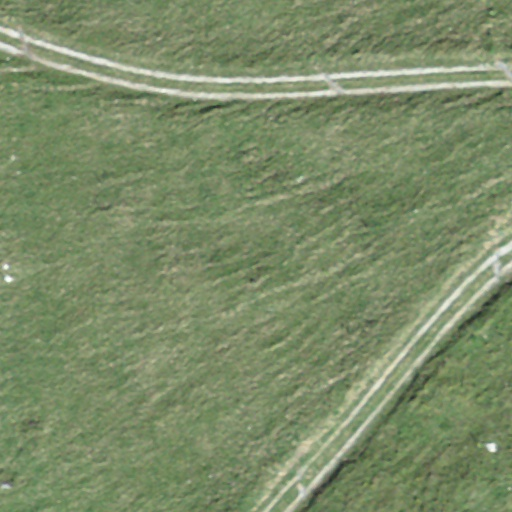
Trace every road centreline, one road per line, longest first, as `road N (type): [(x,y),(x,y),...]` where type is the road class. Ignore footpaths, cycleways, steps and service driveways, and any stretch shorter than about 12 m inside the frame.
road 1 (track): [(511,81),(155,88),(0,33)]
road 2 (track): [(283,511),(511,265)]
